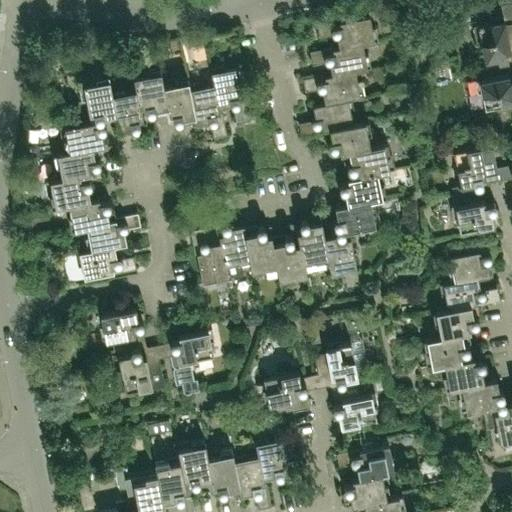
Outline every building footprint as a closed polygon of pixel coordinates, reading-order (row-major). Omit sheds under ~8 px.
[(378,40),(375,26),(371,27),(369,14),(340,20),(340,18),(316,23),(319,36),(332,34),(333,35),(336,34),(338,46),(361,41),(361,43),(378,40)] [(511,21),(504,23),(502,14),(489,17),(490,21),(472,24),(475,41),(480,40),(484,58),(485,58),(484,53),(490,52),(492,63),(498,62),(498,61),(505,59),(506,57),(505,49),(511,47),(511,21)] [(354,70),(370,67),(368,54),(364,55),(361,43),(361,41),(338,46),(333,47),(332,46),(309,50),(312,64),(324,61),(327,63),(329,62),(331,73),(354,68),(354,70)] [(511,75),(508,77),(505,59),(498,61),(498,62),(492,63),(481,65),(483,77),(474,79),(476,92),(480,92),(484,109),(500,106),(499,102),(511,99),(511,75)] [(241,94),(236,66),(224,68),(223,65),(209,67),(212,83),(213,82),(216,100),(217,100),(218,105),(229,103),(230,105),(232,107),(235,119),(248,117),(243,94),(241,94)] [(168,114),(162,83),(159,66),(145,68),(146,73),(133,75),(132,71),(131,72),(134,87),(139,105),(143,104),(144,111),(147,113),(152,112),(155,114),(165,113),(165,114),(168,114)] [(324,102),(351,96),(363,94),(360,81),(357,81),(354,70),(354,68),(331,73),(325,74),(325,72),(302,77),(305,90),(317,88),(320,90),(322,89),(324,102)] [(113,113),(110,88),(107,74),(93,76),(94,80),(83,82),(83,78),(81,79),(82,82),(78,83),(77,79),(76,80),(80,99),(85,98),(88,113),(92,112),(93,118),(93,121),(101,120),(103,117),(102,115),(108,114),(113,113)] [(195,117),(188,83),(186,75),(173,77),(174,81),(162,83),(168,114),(170,113),(172,121),(175,123),(180,122),(182,123),(194,121),(194,123),(196,122),(195,117)] [(219,111),(218,105),(217,100),(216,100),(213,82),(212,83),(201,85),(200,81),(188,83),(195,117),(196,122),(207,120),(208,123),(210,124),(212,137),(225,134),(220,111),(219,111)] [(122,86),(110,88),(113,113),(117,134),(129,132),(131,129),(137,128),(139,126),(137,118),(141,117),(134,87),(123,90),(122,86)] [(353,122),(351,110),(354,110),(351,96),(324,102),(312,104),(315,116),(312,117),(311,120),(298,122),(301,135),(323,131),(322,128),(353,122)] [(102,143),(100,130),(103,129),(105,127),(103,121),(101,120),(93,121),(93,118),(59,125),(59,126),(63,125),(65,136),(62,137),(64,150),(97,143),(98,144),(102,143)] [(370,147),(370,145),(368,133),(371,132),(368,119),(353,122),(322,128),(323,131),(325,140),(328,142),(329,147),(331,149),(339,147),(340,153),(342,153),(370,147)] [(497,179),(491,148),(491,147),(479,149),(477,140),(464,143),(465,147),(453,149),(460,183),(467,182),(468,188),(475,186),(475,185),(480,184),(482,182),(480,174),(494,171),(496,179),(497,179)] [(389,167),(387,155),(390,154),(387,141),(370,145),(370,147),(342,153),(344,163),(347,165),(348,169),(350,171),(358,169),(359,173),(359,174),(377,171),(393,168),(393,167),(389,167)] [(99,162),(98,157),(100,155),(98,144),(97,143),(64,150),(52,152),(54,165),(58,165),(60,176),(77,173),(90,170),(89,167),(97,165),(99,162)] [(384,195),(382,183),(381,182),(379,182),(377,171),(359,174),(359,173),(346,176),(347,181),(339,182),(337,185),(338,190),(337,193),(339,204),(372,197),(384,195)] [(95,197),(95,195),(93,185),(90,183),(89,178),(87,176),(78,178),(77,173),(60,176),(45,179),(45,180),(48,179),(51,192),(47,193),(50,206),(68,203),(95,197)] [(493,222),(492,216),(499,214),(498,208),(495,207),(495,202),(492,200),(484,201),(480,184),(475,185),(475,186),(468,188),(457,190),(459,203),(450,205),(452,218),(456,217),(458,230),(493,222)] [(114,217),(112,207),(110,205),(109,200),(106,199),(98,200),(97,194),(95,195),(95,197),(68,203),(70,214),(67,215),(70,229),(85,226),(115,220),(114,217)] [(373,222),(371,211),(375,210),(372,197),(339,204),(334,205),(336,218),(333,218),(332,221),(333,226),(335,228),(343,226),(344,229),(357,227),(358,231),(378,227),(378,226),(374,227),(373,223),(377,222),(377,221),(373,222)] [(249,264),(243,230),(241,230),(240,225),(230,227),(229,225),(226,223),(224,211),(211,213),(216,236),(217,236),(219,242),(220,248),(226,275),(243,272),(242,265),(249,264)] [(125,243),(122,231),(124,230),(126,227),(138,225),(136,212),(114,217),(115,220),(85,226),(87,236),(83,237),(86,250),(107,246),(113,245),(125,243)] [(323,240),(322,235),(318,213),(306,216),(304,218),(299,219),(298,222),(299,230),(294,231),(297,243),(298,243),(301,261),(302,261),(313,258),(314,261),(326,259),(327,259),(323,240)] [(274,264),(269,234),(266,234),(264,227),(261,225),(256,226),(254,224),(243,227),(242,225),(240,225),(241,230),(243,230),(249,264),(250,272),(264,269),(263,266),(274,264)] [(355,268),(348,234),(345,235),(344,229),(343,226),(335,228),(333,230),(335,238),(323,240),(327,259),(326,259),(329,273),(342,270),(341,266),(353,264),(354,268),(355,268)] [(226,275),(220,248),(219,242),(207,244),(207,242),(204,240),(202,228),(189,230),(192,245),(194,254),(195,254),(200,277),(201,282),(213,279),(214,283),(227,280),(226,275)] [(298,243),(297,243),(293,244),(291,236),(288,234),(284,235),(281,233),(272,235),(271,233),(269,234),(274,264),(278,281),(291,279),(291,275),(303,273),(304,276),(305,276),(302,261),(301,261),(298,243)] [(477,275),(489,273),(486,260),(489,260),(491,257),(490,253),(491,250),(488,237),(471,240),(472,250),(448,254),(451,267),(448,267),(450,280),(471,275),(471,276),(477,275)] [(135,268),(132,256),(120,258),(117,256),(115,256),(113,245),(107,246),(86,250),(74,252),(77,265),(80,264),(82,276),(111,271),(112,273),(135,268)] [(499,298),(496,285),(484,288),(481,286),(479,287),(477,275),(471,276),(471,275),(450,280),(438,282),(441,295),(444,295),(447,306),(476,300),(477,303),(499,298)] [(478,320),(477,315),(479,312),(477,303),(476,300),(447,306),(431,309),(433,323),(437,322),(440,333),(468,328),(468,329),(469,329),(468,324),(476,323),(478,320)] [(133,329),(141,327),(142,325),(141,319),(143,317),(142,311),(135,312),(134,306),(98,312),(101,325),(98,325),(101,339),(110,338),(112,349),(123,347),(131,346),(131,347),(136,346),(133,329)] [(196,388),(194,378),(191,378),(188,362),(183,363),(182,359),(211,354),(209,342),(212,342),(210,328),(200,330),(198,318),(166,324),(166,325),(173,323),(176,338),(169,340),(167,342),(168,348),(167,350),(174,383),(179,382),(181,392),(184,391),(184,392),(187,391),(187,390),(196,388)] [(469,347),(468,342),(470,339),(468,329),(468,328),(440,333),(422,337),(424,351),(428,350),(431,363),(427,363),(427,365),(443,362),(443,361),(461,357),(460,357),(459,351),(467,350),(469,347)] [(370,378),(361,334),(322,342),(324,352),(312,354),(318,386),(320,386),(318,378),(332,375),(334,382),(337,384),(344,382),(344,383),(361,380),(370,378)] [(162,386),(157,358),(154,345),(153,345),(154,352),(140,355),(138,348),(136,346),(131,347),(131,346),(123,347),(124,352),(118,353),(121,370),(113,372),(117,390),(136,387),(137,391),(162,386)] [(490,377),(487,365),(485,363),(484,359),(481,357),(474,358),(473,354),(460,357),(461,357),(443,361),(443,362),(445,373),(441,374),(444,387),(456,385),(456,384),(490,377)] [(296,392),(304,391),(305,389),(304,383),(306,381),(305,375),(298,377),(296,370),(262,377),(264,388),(261,389),(263,403),(273,401),(275,413),(288,411),(307,407),(307,405),(299,407),(296,392)] [(498,388),(496,377),(490,378),(490,377),(456,384),(456,385),(459,397),(462,397),(464,407),(461,408),(461,409),(465,409),(466,413),(462,414),(462,415),(482,411),(481,405),(495,403),(494,398),(502,397),(504,394),(503,389),(500,387),(498,388)] [(376,404),(373,390),(364,392),(361,380),(344,383),(344,382),(337,384),(340,402),(333,403),(331,405),(332,410),(330,413),(332,419),(338,418),(340,424),(375,417),(373,405),(376,404)] [(511,399),(505,401),(505,399),(502,397),(494,398),(495,403),(481,405),(482,411),(485,426),(495,424),(499,443),(500,443),(499,438),(511,436),(511,440),(511,439),(511,399)] [(298,476),(294,459),(285,461),(280,437),(268,439),(267,435),(253,438),(256,453),(257,453),(260,471),(261,470),(262,476),(272,473),(272,476),(275,478),(280,477),(283,479),(298,476)] [(212,482),(206,454),(203,436),(188,439),(189,443),(177,445),(176,442),(175,442),(178,458),(179,458),(182,475),(183,475),(187,474),(189,483),(191,484),(197,483),(199,485),(210,483),(212,482)] [(373,440),(361,442),(362,448),(374,446),(373,440)] [(380,471),(396,468),(393,455),(389,456),(387,443),(374,446),(362,448),(359,449),(359,448),(335,452),(338,465),(350,463),(353,465),(356,464),(358,475),(363,474),(363,475),(380,471)] [(237,488),(231,454),(230,446),(216,448),(217,452),(206,454),(212,482),(210,483),(210,484),(215,483),(216,491),(219,493),(223,492),(227,494),(238,492),(237,488)] [(263,482),(262,476),(261,470),(260,471),(257,453),(256,453),(244,455),(244,452),(231,454),(237,488),(238,488),(239,493),(251,491),(251,494),(254,496),(256,508),(269,505),(265,481),(263,482)] [(185,488),(183,475),(182,475),(179,458),(178,458),(166,460),(166,457),(152,459),(155,472),(163,511),(165,511),(164,505),(174,503),(176,501),(182,500),(183,497),(181,488),(185,488)] [(389,495),(388,494),(386,482),(382,482),(380,471),(363,475),(358,476),(358,475),(352,476),(351,477),(351,480),(344,481),(342,484),(343,489),(341,492),(344,504),(356,502),(355,501),(389,495)] [(157,511),(163,511),(155,472),(143,475),(144,478),(133,480),(132,477),(124,478),(128,494),(134,493),(138,511),(142,510),(142,511),(157,511)] [(400,511),(400,506),(403,505),(400,491),(388,494),(389,495),(355,501),(356,502),(357,511),(400,511)] [(142,511),(142,510),(138,511),(134,493),(128,494),(128,498),(124,499),(125,504),(96,509),(96,510),(100,510),(100,511),(142,511)]
